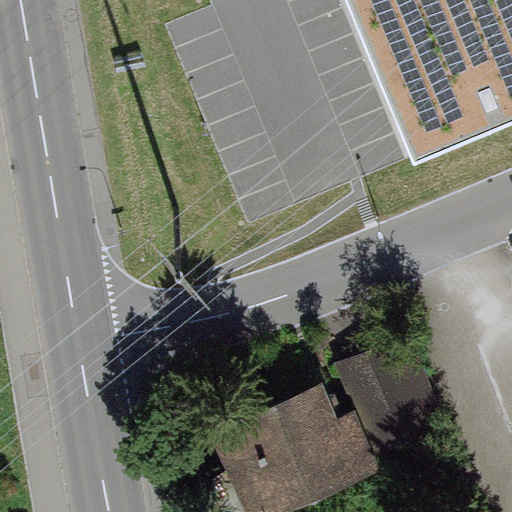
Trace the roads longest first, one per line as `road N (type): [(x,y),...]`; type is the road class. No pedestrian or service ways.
road 1 (residential): [(79,340),(217,317),(394,261),(511,211)]
road 2 (primary): [(35,81),(79,340)]
road 3 (primary): [(79,340),(111,511)]
